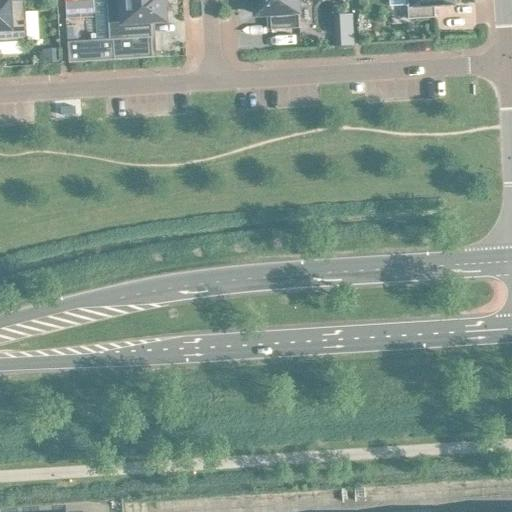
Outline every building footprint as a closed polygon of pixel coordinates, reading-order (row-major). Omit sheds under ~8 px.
[(0,0),(0,35),(10,35),(27,34),(25,0),(0,0)] [(66,0),(67,2),(67,11),(94,9),(94,0),(93,0),(66,0)] [(107,0),(109,31),(113,31),(113,32),(152,29),(151,13),(164,12),(163,0),(107,0)] [(258,0),(258,1),(259,1),(259,7),(272,6),(273,22),(302,20),(300,0),(258,0)] [(410,0),(411,12),(438,10),(437,0),(410,0)] [(355,15),(337,16),(338,38),(356,37),(355,15)] [(78,18),(67,19),(68,34),(79,33),(78,18)] [(113,32),(113,31),(109,31),(79,33),(68,34),(69,55),(153,50),(152,29),(113,32)] [(10,35),(0,35),(0,47),(11,46),(10,35)] [(59,41),(45,42),(46,56),(60,55),(59,41)] [(76,98),(61,99),(61,107),(76,106),(76,98)]
